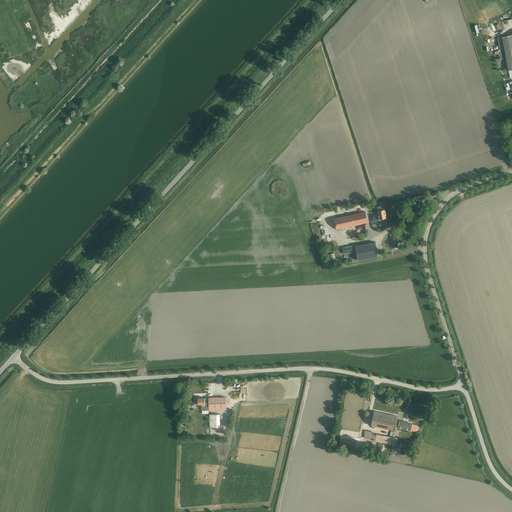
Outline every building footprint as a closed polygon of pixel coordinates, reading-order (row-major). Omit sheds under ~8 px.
[(511,34),(502,37),(508,70),(511,69),(511,34)] [(376,215),(372,216),(373,221),(381,220),(382,221),(387,220),(386,218),(387,218),(385,209),(384,209),(383,206),(377,207),(378,210),(377,211),(377,213),(376,213),(376,215)] [(336,229),(368,222),(365,212),(334,219),(336,229)] [(358,260),(377,257),(375,242),(355,245),(343,247),(344,253),(356,251),(358,260)] [(201,404),(201,405),(201,410),(209,410),(226,410),(226,397),(208,397),(208,398),(204,398),(202,398),(198,398),(198,404),(201,404)] [(395,431),(395,427),(397,427),(397,428),(415,432),(417,425),(399,421),(398,425),(396,424),(398,417),(374,412),(371,425),(395,431)] [(394,454),(397,438),(365,432),(364,438),(367,439),(375,440),(375,441),(390,444),(389,450),(390,450),(390,453),(394,454)]
